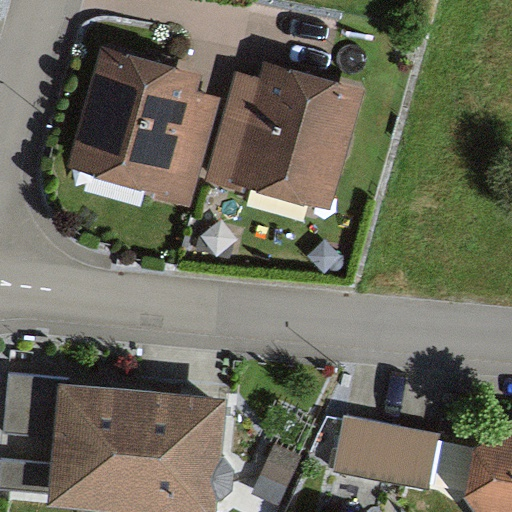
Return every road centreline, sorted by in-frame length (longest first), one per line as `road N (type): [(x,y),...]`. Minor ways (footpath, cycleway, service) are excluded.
road 1 (residential): [(0,286),(511,332)]
road 2 (residential): [(49,0),(0,146)]
